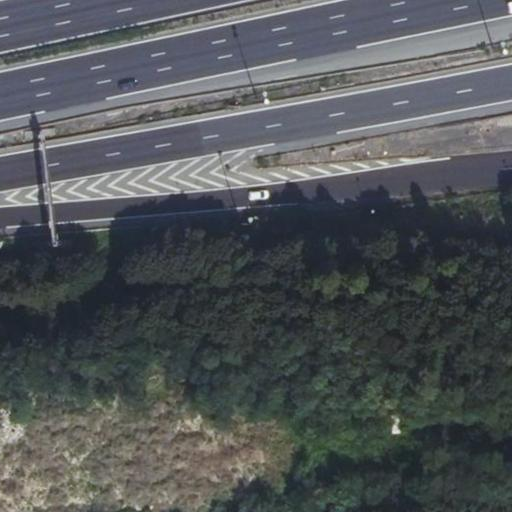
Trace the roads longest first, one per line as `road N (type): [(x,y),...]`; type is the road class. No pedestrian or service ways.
road 1 (motorway): [(0,175),(511,82)]
road 2 (motorway): [(0,219),(511,171)]
road 3 (motorway): [(0,96),(458,0)]
road 4 (motorway): [(130,0),(0,27)]
